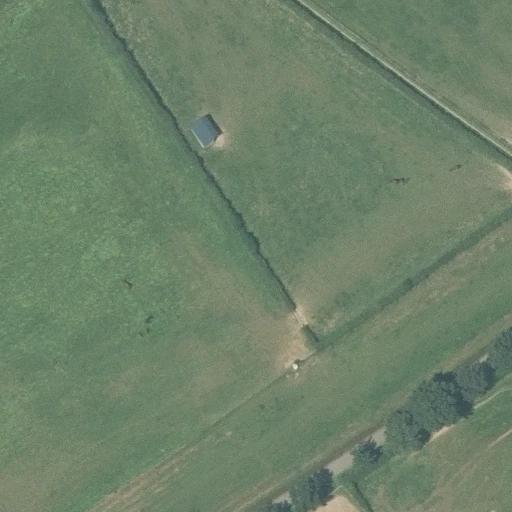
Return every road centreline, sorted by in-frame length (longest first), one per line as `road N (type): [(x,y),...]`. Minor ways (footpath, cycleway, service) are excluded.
road 1 (unclassified): [(270,511),(511,342)]
road 2 (track): [(511,159),(291,0)]
